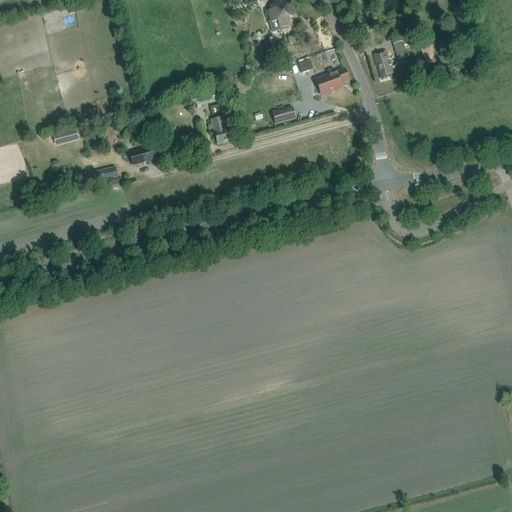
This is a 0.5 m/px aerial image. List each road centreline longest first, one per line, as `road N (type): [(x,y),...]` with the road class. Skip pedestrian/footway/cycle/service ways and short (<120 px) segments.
road 1 (tertiary): [(0,287),(384,186)]
road 2 (unclassified): [(384,186),(369,106),(324,0)]
road 3 (unclassified): [(387,203),(411,232),(511,183)]
road 4 (tertiary): [(384,186),(511,161)]
